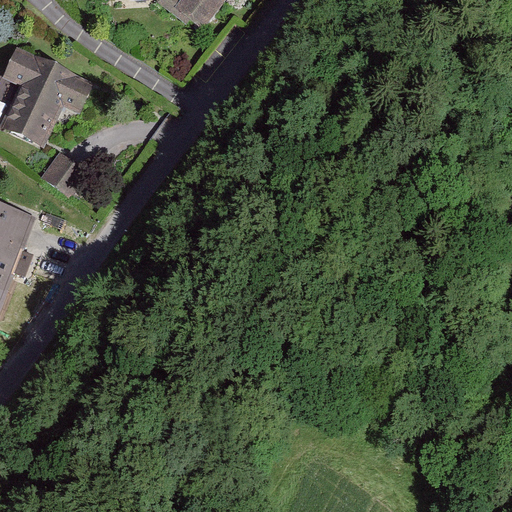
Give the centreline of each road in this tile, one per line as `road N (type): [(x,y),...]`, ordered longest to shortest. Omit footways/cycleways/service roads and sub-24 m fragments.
road 1 (residential): [(293,0),(0,394)]
road 2 (unclassified): [(511,204),(505,270),(511,365)]
